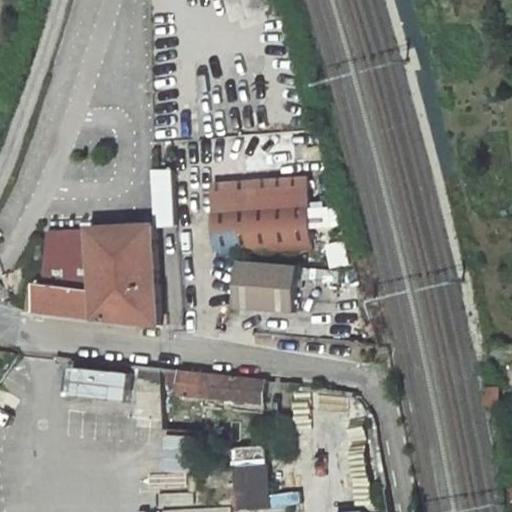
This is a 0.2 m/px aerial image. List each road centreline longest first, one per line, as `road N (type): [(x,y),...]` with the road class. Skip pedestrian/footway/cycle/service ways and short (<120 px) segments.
road 1 (unclassified): [(405,511),(388,406),(353,368),(0,326)]
road 2 (unknown): [(53,192),(92,194),(124,182),(136,115),(124,101),(88,93)]
road 3 (unknown): [(38,511),(36,330)]
